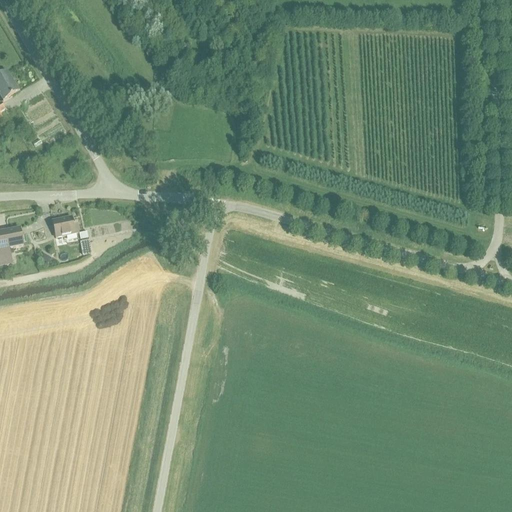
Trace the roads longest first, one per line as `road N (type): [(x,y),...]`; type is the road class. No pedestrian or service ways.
road 1 (unclassified): [(212,211),(235,207),(283,218),(511,284)]
road 2 (unclassified): [(157,511),(212,211)]
road 3 (unclassified): [(109,194),(0,0)]
